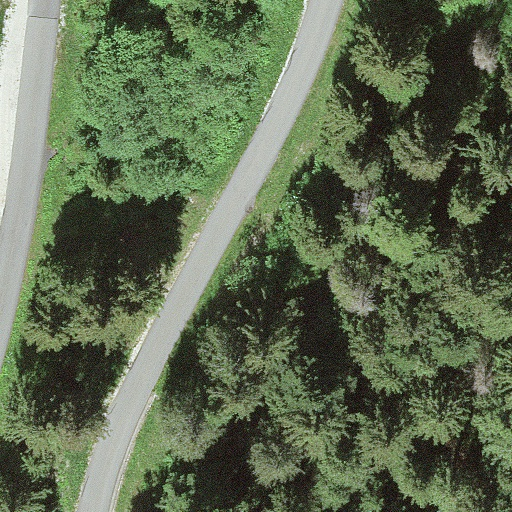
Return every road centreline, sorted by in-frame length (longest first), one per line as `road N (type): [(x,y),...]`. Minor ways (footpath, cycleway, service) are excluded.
road 1 (unclassified): [(92,511),(124,414),(274,127),(325,0)]
road 2 (unclassified): [(42,0),(0,294)]
